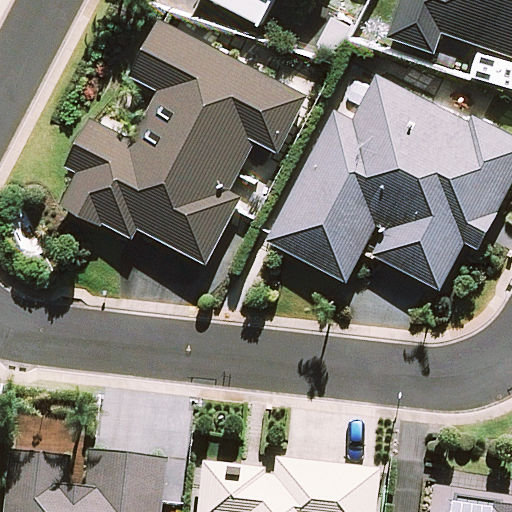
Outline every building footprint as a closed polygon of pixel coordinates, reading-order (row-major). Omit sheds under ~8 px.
[(223,0),(264,21),(275,0),(223,0)] [(511,0),(404,0),(392,36),(436,52),(444,30),(511,53),(511,0)] [(308,93),(163,20),(135,74),(162,88),(137,138),(96,117),(72,165),(80,169),(64,200),(134,236),(139,225),(209,261),(249,180),(238,175),(257,136),(280,148),(308,93)] [(349,279),(379,223),(392,229),(379,253),(443,286),(468,237),(480,243),(511,181),(511,133),(480,117),(476,124),(381,75),(360,115),(341,105),(272,238),(349,279)] [(10,453),(3,511),(159,511),(165,461),(72,450),(71,460),(10,453)] [(374,511),(378,475),(203,458),(197,511),(374,511)] [(511,511),(511,504),(433,493),(429,511),(511,511)]
